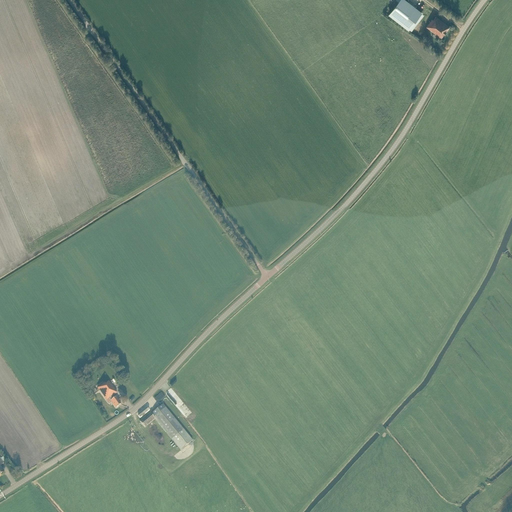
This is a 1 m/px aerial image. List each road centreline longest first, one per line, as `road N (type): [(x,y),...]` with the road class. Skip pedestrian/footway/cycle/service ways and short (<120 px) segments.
road 1 (tertiary): [(267,277),(390,151),(484,0)]
road 2 (tertiary): [(0,496),(131,411),(267,277)]
road 3 (unclassified): [(267,277),(69,0)]
